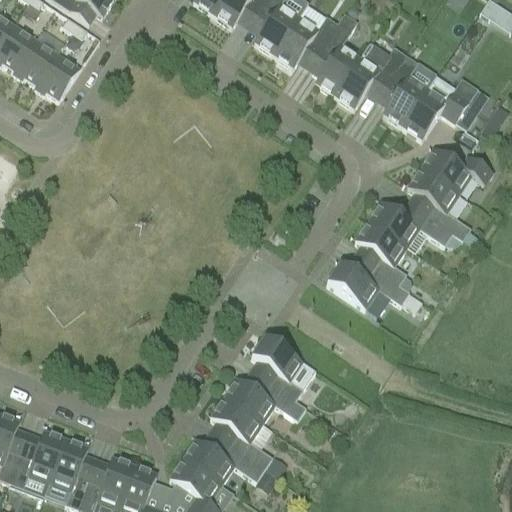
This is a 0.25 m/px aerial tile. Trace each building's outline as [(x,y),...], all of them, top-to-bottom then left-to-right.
[(31,2),(27,0),(18,0),(16,3),(26,10),(31,2)] [(42,0),(41,2),(87,32),(94,21),(100,25),(113,5),(105,0),(42,0)] [(196,0),(191,9),(210,22),(225,0),(196,0)] [(225,0),(210,22),(230,35),(246,11),(257,18),(269,0),(225,0)] [(269,0),(257,18),(268,25),(252,50),(271,63),(297,24),(279,12),(286,0),(269,0)] [(31,2),(26,10),(21,17),(34,27),(40,18),(36,16),(40,8),(31,2)] [(487,6),(478,20),(487,26),(496,12),(487,6)] [(351,11),(345,19),(353,25),(359,17),(351,11)] [(336,32),(318,59),(329,66),(313,90),(332,104),(358,65),(340,53),(355,30),(342,21),(335,32),(336,32)] [(0,23),(0,48),(11,32),(0,23)] [(297,24),(271,63),(291,76),(307,52),(318,59),(336,32),(335,32),(324,24),(316,37),(297,24)] [(75,31),(65,25),(60,32),(70,39),(75,31)] [(75,31),(70,39),(79,45),(84,38),(75,31)] [(11,32),(0,48),(0,70),(12,78),(33,46),(11,32)] [(70,39),(62,50),(69,54),(76,54),(81,46),(79,45),(70,39)] [(33,46),(12,78),(10,80),(21,87),(22,85),(34,93),(55,61),(33,46)] [(358,65),(332,104),(352,117),(376,81),(387,88),(404,63),(392,55),(386,63),(368,50),(358,65)] [(55,61),(34,93),(32,95),(42,102),(44,99),(57,108),(78,76),(55,61)] [(404,63),(387,88),(397,96),(380,121),(400,135),(426,96),(407,83),(416,71),(404,63)] [(426,96),(400,135),(420,148),(438,120),(454,130),(467,111),(478,119),(487,105),(459,86),(454,94),(436,82),(426,96)] [(489,125),(480,138),(490,145),(499,132),(489,125)] [(431,156),(418,176),(457,202),(469,183),(483,192),(491,180),(465,163),(458,174),(431,156)] [(457,202),(418,176),(405,196),(432,214),(425,224),(450,241),(450,242),(460,249),(467,239),(469,236),(445,220),(457,202)] [(379,209),(366,229),(405,255),(417,237),(442,253),(443,251),(448,254),(453,254),(457,252),(460,249),(450,242),(450,241),(425,224),(415,217),(407,228),(379,209)] [(405,255),(366,229),(352,249),(378,266),(371,277),(396,294),(397,293),(406,299),(410,294),(408,286),(403,284),(404,282),(392,274),(405,255)] [(467,239),(460,249),(470,256),(477,246),(467,239)] [(396,294),(371,277),(364,287),(338,270),(324,291),(363,317),(376,298),(399,313),(407,300),(406,299),(397,293),(396,294)] [(301,370),(263,344),(249,364),(275,382),(267,392),(293,409),(301,398),(288,389),(301,370)] [(235,386),(221,406),(260,432),(272,413),(295,428),(304,416),(293,409),(267,392),(260,403),(235,386)] [(260,432),(221,406),(208,425),(234,443),(227,453),(262,477),(270,465),(248,450),(260,432)] [(0,422),(0,488),(8,492),(19,463),(7,458),(18,429),(0,422)] [(317,440),(326,447),(333,437),(324,430),(317,440)] [(19,463),(8,492),(21,497),(27,483),(47,491),(64,447),(42,439),(31,467),(19,463)] [(64,447),(47,491),(68,499),(63,511),(78,511),(87,489),(75,484),(86,455),(64,447)] [(194,447),(180,467),(219,493),(231,474),(254,489),(262,477),(227,453),(219,464),(194,447)] [(272,464),(263,478),(276,487),(285,472),(272,464)] [(87,489),(78,511),(93,511),(95,509),(102,511),(117,511),(132,473),(110,465),(99,494),(87,489)] [(180,467),(167,486),(194,504),(188,511),(210,511),(208,510),(219,493),(180,467)] [(132,473),(117,511),(143,511),(155,482),(132,473)] [(276,487),(263,478),(254,492),(266,501),(276,487)]
